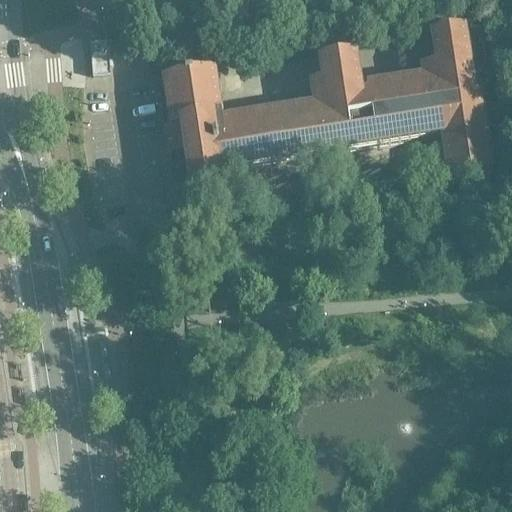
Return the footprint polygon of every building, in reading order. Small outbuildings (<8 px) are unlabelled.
[(107,0),(111,17),(135,10),(132,0),(107,0)] [(190,0),(192,8),(208,4),(207,0),(190,0)] [(491,176),(480,102),(474,102),(464,37),(433,42),(438,72),(423,74),(425,83),(366,92),(366,99),(360,100),(354,62),(320,68),(323,89),(311,91),(315,112),(220,127),(213,79),(164,86),(171,130),(165,131),(167,142),(174,141),(176,153),(185,152),(195,215),(223,210),(218,176),(442,141),(449,182),(491,176)] [(106,46),(89,48),(92,79),(109,78),(106,46)] [(68,78),(85,77),(84,55),(67,56),(68,78)]
